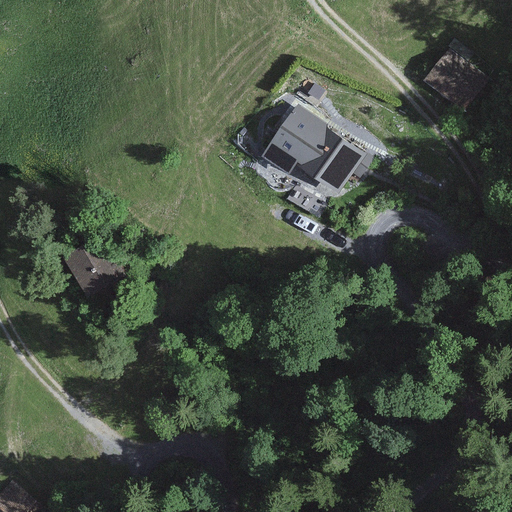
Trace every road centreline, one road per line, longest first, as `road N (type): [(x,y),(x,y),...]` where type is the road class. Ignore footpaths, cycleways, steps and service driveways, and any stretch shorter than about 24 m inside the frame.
road 1 (track): [(403,511),(471,438),(472,409),(457,362),(381,256),(379,230),(398,214),(423,218),(511,264)]
road 2 (track): [(314,0),(449,138),(511,255)]
road 3 (track): [(159,455),(68,399),(19,352),(0,309)]
road 4 (track): [(137,511),(141,481),(159,455),(183,445),(222,462),(232,511)]
